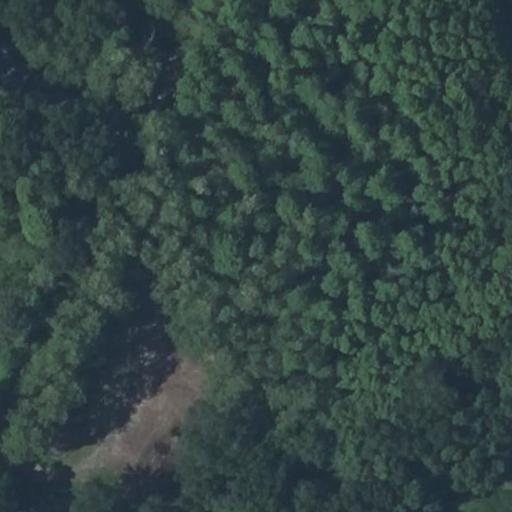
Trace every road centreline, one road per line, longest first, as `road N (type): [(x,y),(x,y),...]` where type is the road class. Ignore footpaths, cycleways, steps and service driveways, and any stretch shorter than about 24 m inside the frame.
road 1 (track): [(109,117),(96,221),(0,437)]
road 2 (unclassified): [(209,0),(144,103),(109,117),(51,90),(0,47)]
road 3 (track): [(296,511),(511,353)]
